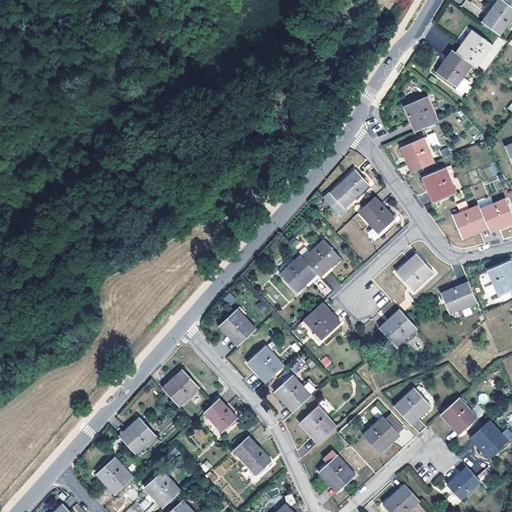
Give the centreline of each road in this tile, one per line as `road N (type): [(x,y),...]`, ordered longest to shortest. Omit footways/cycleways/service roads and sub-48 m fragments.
road 1 (tertiary): [(183,322),(349,121)]
road 2 (residential): [(183,322),(277,430),(315,511)]
road 3 (tertiary): [(56,465),(183,322)]
road 4 (tertiary): [(349,121),(432,0)]
road 5 (residential): [(349,121),(423,225)]
